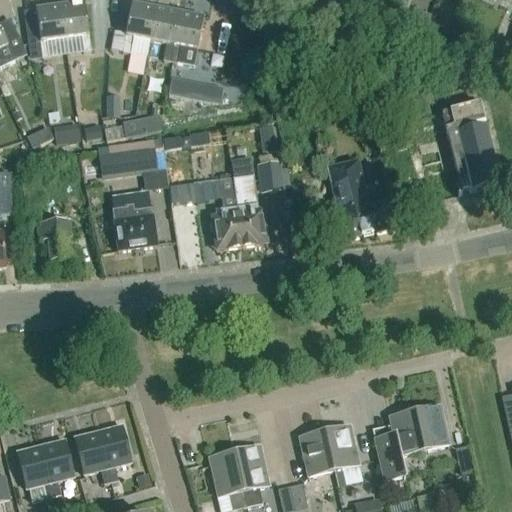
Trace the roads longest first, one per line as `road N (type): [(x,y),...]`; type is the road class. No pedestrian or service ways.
road 1 (residential): [(117,301),(345,272),(511,238)]
road 2 (residential): [(154,430),(445,362)]
road 3 (residential): [(154,430),(117,301)]
